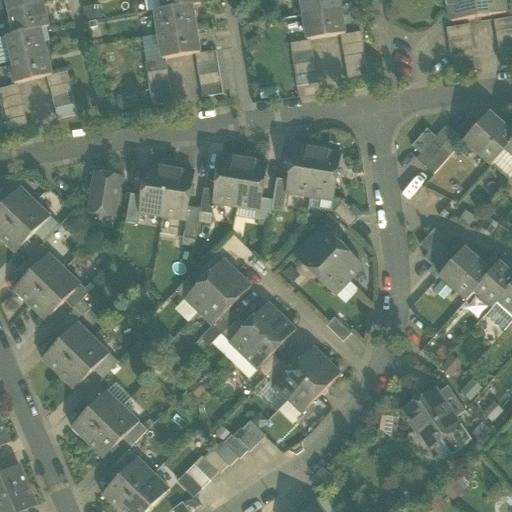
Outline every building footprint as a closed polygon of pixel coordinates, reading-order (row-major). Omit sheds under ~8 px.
[(41,0),(2,0),(5,13),(42,4),(41,0)] [(199,0),(160,0),(163,11),(192,6),(200,5),(199,0)] [(300,0),(303,17),(341,11),(339,0),(300,0)] [(447,0),(451,23),(506,14),(503,0),(447,0)] [(42,4),(5,13),(11,36),(40,29),(48,27),(42,4)] [(163,11),(154,12),(158,36),(196,30),(192,6),(163,11)] [(341,11),(303,17),(307,41),(310,41),(340,36),(345,35),(341,11)] [(511,17),(494,21),(501,68),(511,66),(511,17)] [(469,25),(446,29),(454,76),(477,72),(469,25)] [(11,36),(3,38),(9,61),(46,52),(40,29),(11,36)] [(196,30),(158,36),(162,60),(165,59),(195,54),(200,54),(196,30)] [(345,35),(340,36),(342,47),(363,43),(361,32),(345,35)] [(307,41),(290,44),(291,55),(312,52),(310,41),(307,41)] [(363,43),(342,47),(344,58),(364,54),(363,43)] [(200,54),(195,54),(197,65),(217,62),(216,51),(200,54)] [(46,52),(9,61),(14,85),(17,84),(47,77),(51,76),(46,52)] [(312,52),(291,55),(293,66),(314,62),(312,52)] [(364,54),(344,58),(345,68),(366,65),(364,54)] [(162,60),(145,63),(146,74),(167,70),(165,59),(162,60)] [(217,62),(197,65),(199,76),(219,73),(217,62)] [(314,62),(293,66),(295,77),(316,73),(314,62)] [(366,65),(345,68),(347,79),(368,76),(366,65)] [(167,70),(146,74),(148,84),(169,81),(167,70)] [(51,76),(47,77),(49,88),(70,83),(67,72),(51,76)] [(219,73),(199,76),(200,87),(221,84),(219,73)] [(316,73),(295,77),(297,88),(317,84),(316,73)] [(169,81),(148,84),(150,95),(171,92),(169,81)] [(70,83),(49,88),(52,99),(72,94),(70,83)] [(14,85),(0,88),(0,99),(20,95),(17,84),(14,85)] [(221,84),(200,87),(202,98),(223,95),(221,84)] [(171,92),(150,95),(152,106),(172,103),(171,92)] [(72,94),(52,99),(54,109),(75,105),(72,94)] [(20,95),(0,99),(0,101),(2,110),(22,106),(20,95)] [(75,105),(54,109),(57,120),(77,115),(75,105)] [(22,106),(2,110),(5,121),(25,116),(22,106)] [(511,142),(511,134),(490,114),(465,142),(464,142),(491,166),(505,151),(511,142)] [(25,116),(5,121),(7,132),(28,127),(25,116)] [(435,137),(431,143),(440,151),(456,133),(447,125),(435,137)] [(427,130),(411,147),(420,155),(431,143),(435,137),(427,130)] [(456,133),(440,151),(449,159),(464,142),(465,142),(456,133)] [(420,155),(416,160),(425,168),(440,151),(431,143),(420,155)] [(318,150),(295,146),(289,182),(287,194),(310,197),(318,150)] [(341,154),(318,150),(310,197),(333,201),(341,154)] [(440,151),(425,168),(433,177),(449,159),(440,151)] [(244,160),(221,156),(215,191),(213,203),(214,204),(236,207),(244,160)] [(267,164),(244,160),(236,207),(259,211),(261,199),(267,164)] [(142,197),(139,213),(140,213),(163,217),(171,170),(147,166),(142,197)] [(193,174),(171,170),(163,217),(186,221),(188,208),(193,174)] [(121,178),(95,174),(89,213),(114,218),(121,178)] [(289,182),(277,180),(272,211),(283,213),(287,194),(289,182)] [(20,188),(0,208),(0,239),(35,203),(20,188)] [(215,191),(203,189),(203,190),(200,210),(199,213),(212,215),(214,204),(213,203),(215,191)] [(142,197),(130,195),(126,223),(138,225),(140,213),(139,213),(142,197)] [(273,201),(261,199),(259,211),(258,221),(269,223),(273,201)] [(342,202),(333,201),(334,201),(333,211),(334,212),(341,204),(342,204),(342,202)] [(35,203),(0,239),(15,254),(34,234),(50,218),(35,203)] [(342,204),(341,204),(334,212),(333,213),(349,229),(362,216),(353,206),(348,211),(342,204)] [(200,210),(188,208),(186,221),(183,239),(195,241),(199,213),(200,210)] [(50,218),(34,234),(43,242),(59,226),(50,218)] [(363,268),(322,229),(309,243),(349,282),(363,268)] [(435,230),(420,246),(428,254),(439,242),(444,237),(435,230)] [(428,254),(424,259),(433,268),(443,256),(448,250),(439,242),(428,254)] [(349,282),(309,243),(295,257),(336,296),(349,282)] [(40,246),(24,263),(32,271),(48,254),(40,246)] [(491,273),(465,250),(452,264),(439,278),(466,302),(474,293),(491,273)] [(32,271),(13,291),(29,307),(65,270),(48,254),(32,271)] [(433,268),(428,273),(437,281),(439,278),(452,264),(443,256),(433,268)] [(202,282),(184,300),(198,314),(237,274),(223,260),(202,282)] [(511,286),(511,275),(500,264),(491,273),(474,293),(492,309),(498,303),(511,286)] [(65,270),(29,307),(45,322),(65,302),(81,286),(65,270)] [(194,274),(176,292),(184,300),(202,282),(194,274)] [(237,274),(198,314),(212,327),(229,311),(251,287),(237,274)] [(81,286),(65,302),(73,310),(89,294),(81,286)] [(511,286),(498,303),(487,315),(505,331),(511,322),(511,286)] [(230,344),(229,344),(243,358),(282,317),(268,304),(246,327),(230,344)] [(229,311),(212,327),(221,335),(237,319),(229,311)] [(69,315),(53,332),(61,340),(77,323),(69,315)] [(282,317),(243,358),(257,371),(273,354),(296,331),(282,317)] [(352,335),(334,318),(326,326),(343,343),(352,335)] [(237,319),(221,335),(230,344),(246,327),(237,319)] [(61,340),(42,360),(58,375),(94,339),(77,323),(61,340)] [(94,339),(58,375),(74,391),(94,371),(110,355),(94,339)] [(291,371),(274,388),(288,401),(327,361),(313,348),(291,371)] [(273,354),(257,371),(266,380),(282,363),(273,354)] [(110,355),(94,371),(102,379),(118,363),(110,355)] [(327,361),(288,401),(302,415),(341,375),(327,361)] [(282,363),(266,380),(274,388),(291,371),(282,363)] [(98,384),(82,400),(91,408),(107,392),(98,384)] [(465,412),(448,387),(436,395),(454,420),(465,412)] [(91,408),(71,428),(88,444),(123,408),(107,392),(91,408)] [(431,447),(440,441),(450,458),(461,451),(471,440),(461,425),(458,427),(454,420),(436,395),(434,392),(406,411),(413,421),(412,426),(415,431),(420,432),(431,447)] [(123,408),(88,444),(104,459),(123,440),(139,423),(123,408)] [(266,437),(250,422),(243,430),(258,445),(266,437)] [(139,423),(123,440),(131,448),(147,431),(139,423)] [(243,430),(241,429),(233,437),(248,452),(249,454),(258,445),(243,430)] [(233,437),(231,436),(223,444),(238,459),(240,461),(248,452),(233,437)] [(223,444),(222,443),(214,452),(229,466),(230,468),(238,459),(223,444)] [(214,452),(212,450),(204,459),(219,473),(220,475),(229,466),(214,452)] [(129,451),(113,467),(121,475),(137,459),(129,451)] [(204,459),(202,457),(194,466),(210,482),(219,473),(204,459)] [(121,475),(102,495),(118,511),(153,475),(137,459),(121,475)] [(0,472),(0,497),(26,486),(18,465),(0,472)] [(153,475),(118,511),(119,511),(148,511),(170,490),(153,475)] [(26,486),(0,497),(0,511),(21,511),(35,506),(26,486)] [(195,511),(192,500),(171,507),(172,511),(195,511)]
